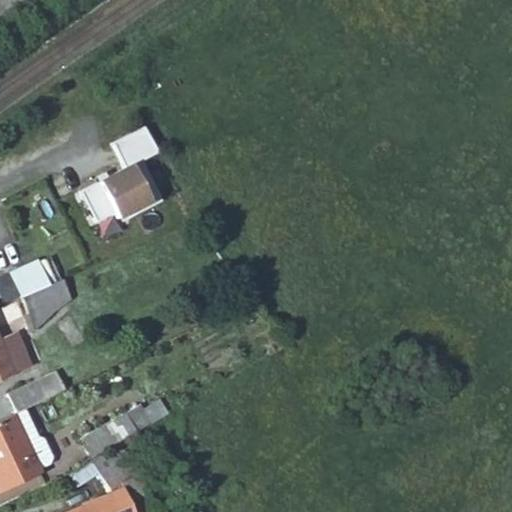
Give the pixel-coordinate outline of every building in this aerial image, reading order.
[(119,172),(73,195),(89,226),(107,217),(110,222),(152,200),(134,165),(152,156),(146,145),(137,130),(106,146),(119,172)] [(0,274),(0,295),(3,302),(9,299),(44,284),(34,261),(0,274)] [(54,307),(56,306),(68,299),(59,278),(44,284),(9,299),(13,306),(19,304),(31,330),(54,307)] [(0,338),(0,379),(27,367),(11,334),(0,338)] [(4,396),(13,414),(40,401),(32,382),(4,396)] [(76,440),(87,458),(145,425),(134,406),(76,440)] [(0,487),(34,472),(9,416),(0,420),(0,487)] [(156,511),(118,444),(89,461),(96,474),(106,492),(60,511),(156,511)] [(89,461),(74,469),(66,473),(74,488),(96,474),(89,461)]
